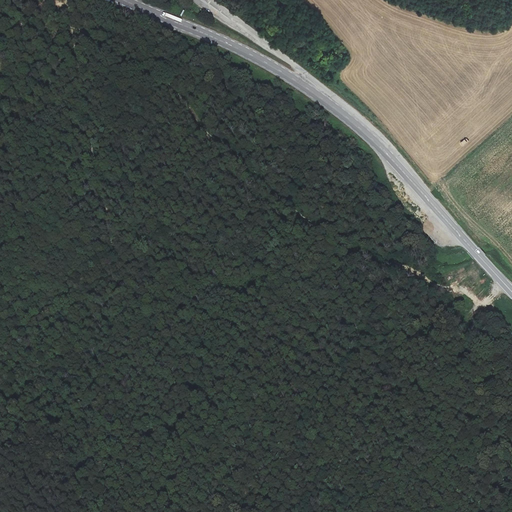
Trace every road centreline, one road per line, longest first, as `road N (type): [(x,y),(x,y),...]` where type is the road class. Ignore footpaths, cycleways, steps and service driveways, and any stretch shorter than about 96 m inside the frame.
road 1 (track): [(503,282),(485,301),(354,250),(274,194),(165,82),(91,34),(72,32)]
road 2 (primary): [(511,292),(399,165),(339,111)]
road 3 (primary): [(339,111),(256,56),(123,0)]
road 4 (unclassified): [(339,111),(207,0)]
